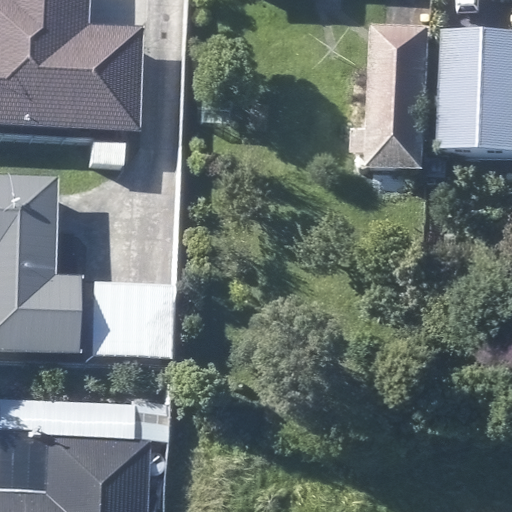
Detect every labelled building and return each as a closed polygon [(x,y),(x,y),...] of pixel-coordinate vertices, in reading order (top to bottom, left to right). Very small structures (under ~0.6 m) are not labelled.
[(0,0),(0,131),(137,137),(142,34),(84,31),(85,0),(0,0)] [(419,36),(383,34),(364,33),(358,137),(343,136),(343,162),(358,162),(357,178),(413,181),(419,36)] [(423,160),(422,182),(440,183),(441,159),(511,162),(511,124),(511,38),(436,36),(431,160),(423,160)] [(227,103),(195,103),(194,116),(205,116),(205,128),(225,128),(227,103)] [(50,177),(0,177),(0,357),(79,355),(78,282),(52,283),(50,177)] [(407,186),(356,185),(356,211),(408,212),(407,186)] [(146,511),(148,451),(52,448),(51,500),(0,497),(0,511),(146,511)]
